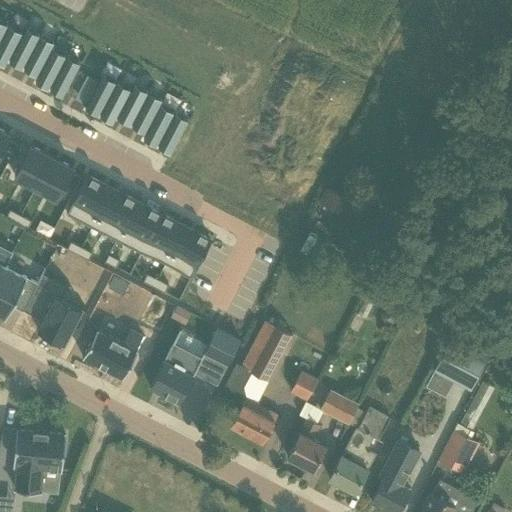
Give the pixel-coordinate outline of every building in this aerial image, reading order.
[(202,0),(198,0),(191,13),(187,21),(183,29),(179,36),(209,52),(229,13),(202,0)] [(342,0),(337,17),(380,29),(385,10),(406,16),(410,0),(342,0)] [(177,16),(187,21),(191,13),(181,8),(177,16)] [(256,28),(229,13),(209,52),(236,66),(256,28)] [(187,21),(177,16),(173,24),(183,29),(187,21)] [(183,29),(173,24),(169,31),(179,36),(183,29)] [(18,32),(10,28),(10,25),(9,25),(0,41),(0,61),(2,62),(3,65),(4,65),(21,31),(20,31),(18,32)] [(35,34),(27,30),(27,28),(26,28),(8,61),(9,62),(11,61),(19,65),(20,67),(21,68),(38,34),(37,34),(35,34)] [(256,28),(236,66),(265,81),(269,74),(273,66),(277,58),(285,43),(256,28)] [(49,42),(42,38),(41,36),(40,35),(23,69),(24,69),(25,68),(33,72),(34,75),(35,75),(53,42),(52,41),(49,42)] [(62,55),(54,51),(53,49),(52,48),(35,82),(36,82),(38,81),(46,85),(46,88),(47,88),(65,55),(64,54),(62,55)] [(75,62),(68,58),(67,56),(66,56),(49,89),(50,90),(51,89),(60,93),(60,95),(61,96),(79,62),(78,62),(75,62)] [(277,58),(273,66),(283,71),(287,64),(277,58)] [(273,66),(269,74),(279,79),(283,71),(273,66)] [(111,81),(104,77),(103,75),(102,74),(85,108),(86,108),(87,107),(95,111),(96,114),(97,114),(115,81),(114,80),(111,81)] [(275,87),(279,79),(269,74),(265,81),(275,87)] [(126,89),(118,84),(118,82),(117,82),(99,115),(100,116),(102,115),(110,119),(111,121),(112,122),(129,88),(128,88),(126,89)] [(144,91),(136,86),(136,84),(135,84),(117,117),(118,118),(120,117),(128,121),(129,123),(130,124),(147,90),(146,90),(144,91)] [(158,98),(150,94),(150,92),(149,91),(131,125),(132,125),(134,124),(142,129),(143,131),(161,98),(160,97),(158,98)] [(169,111),(162,107),(161,104),(160,104),(143,137),(144,138),(145,137),(154,141),(154,143),(155,144),(173,110),(172,110),(169,111)] [(185,119),(177,115),(177,113),(176,112),(158,146),(159,146),(161,145),(169,149),(170,152),(171,152),(188,119),(187,118),(185,119)] [(0,128),(0,149),(8,133),(0,128)] [(15,175),(36,185),(51,156),(31,145),(15,175)] [(51,156),(36,185),(57,196),(72,167),(51,156)] [(67,213),(92,226),(112,188),(87,174),(67,213)] [(347,198),(326,187),(318,202),(339,213),(347,198)] [(112,188),(92,226),(116,239),(137,201),(112,188)] [(116,239),(141,252),(161,213),(137,201),(116,239)] [(7,216),(17,222),(21,214),(10,209),(7,216)] [(185,226),(161,213),(141,252),(165,265),(185,226)] [(31,220),(21,214),(17,222),(28,227),(31,220)] [(185,226),(165,265),(191,278),(211,239),(185,226)] [(67,248),(78,253),(82,246),(71,241),(67,248)] [(92,252),(82,246),(78,253),(88,259),(92,252)] [(109,254),(105,261),(116,266),(119,259),(109,254)] [(25,275),(5,264),(0,273),(0,312),(6,315),(16,295),(27,301),(36,281),(25,275)] [(64,297),(70,285),(43,271),(24,307),(45,318),(40,329),(63,342),(73,323),(79,326),(88,309),(64,297)] [(114,274),(107,286),(123,294),(129,283),(114,274)] [(154,286),(158,279),(147,274),(143,281),(154,286)] [(158,279),(154,286),(165,292),(168,285),(158,279)] [(176,305),(155,293),(140,322),(161,333),(176,305)] [(171,317),(185,324),(191,312),(177,305),(171,317)] [(391,325),(396,321),(397,315),(393,310),(386,309),(381,313),(380,319),(384,324),(391,325)] [(242,402),(230,426),(262,443),(277,414),(263,407),(263,406),(258,403),(258,401),(245,394),(246,393),(244,385),(251,371),(268,380),(293,335),(265,320),(240,366),(236,364),(224,385),(244,396),(241,402),(242,402)] [(204,351),(228,364),(241,339),(217,326),(204,351)] [(82,356),(123,377),(137,349),(136,348),(143,334),(130,328),(123,342),(97,328),(82,356)] [(149,385),(178,401),(201,356),(173,342),(180,328),(179,328),(149,385)] [(433,370),(470,388),(487,357),(450,338),(433,370)] [(290,390),(306,399),(318,377),(301,369),(290,390)] [(348,423),(359,403),(330,388),(320,408),(323,410),(348,423)] [(305,401),(299,414),(307,418),(316,423),(323,410),(320,408),(305,401)] [(329,477),(355,491),(382,440),(378,438),(389,416),(369,405),(358,427),(355,425),(329,477)] [(299,432),(287,455),(313,469),(326,446),(312,439),(319,424),(316,423),(307,418),(299,432)] [(65,436),(16,431),(12,466),(17,467),(14,492),(39,494),(41,470),(61,472),(65,436)] [(441,458),(465,470),(479,445),(454,432),(441,458)] [(397,511),(410,489),(400,484),(417,452),(397,441),(380,474),(384,476),(371,500),(394,511),(397,511)] [(421,511),(451,511),(462,491),(438,479),(431,493),(428,491),(421,506),(423,508),(421,511)] [(502,511),(505,507),(494,501),(489,511),(487,509),(485,511),(502,511)]
